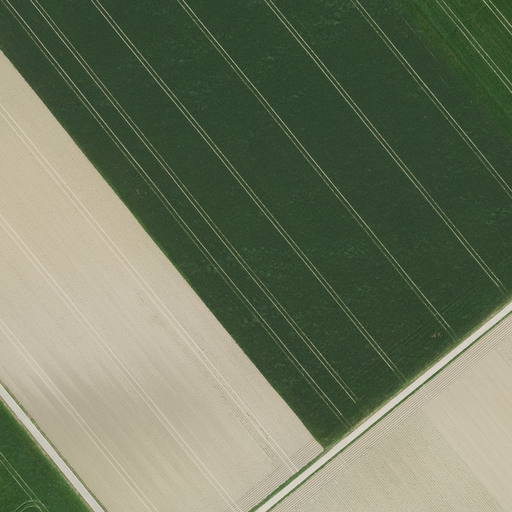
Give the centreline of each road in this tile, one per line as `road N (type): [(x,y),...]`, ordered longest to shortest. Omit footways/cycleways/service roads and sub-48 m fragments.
road 1 (track): [(511,307),(261,511)]
road 2 (unclassified): [(0,382),(107,511)]
